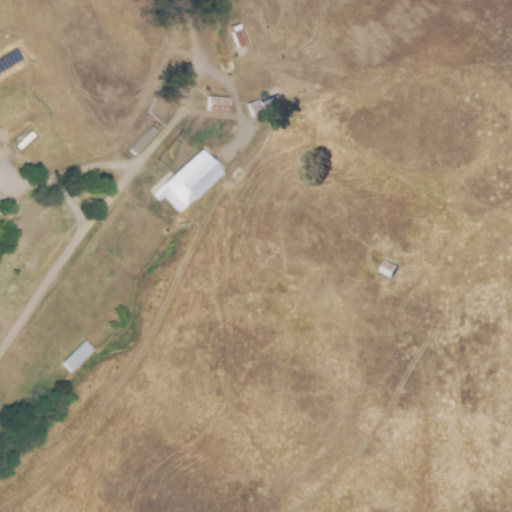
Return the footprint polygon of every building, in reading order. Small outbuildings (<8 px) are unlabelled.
[(236,49),(231,33),(241,30),(246,45),(236,49)] [(227,113),(207,111),(208,97),(228,99),(227,113)] [(253,121),(246,105),(257,101),(258,104),(275,97),(281,110),(253,121)] [(134,155),(129,151),(152,127),(156,132),(134,155)] [(199,151),(221,174),(184,209),(181,206),(177,211),(163,196),(158,201),(152,194),(157,190),(155,188),(158,185),(160,187),(162,185),(163,186),(199,151)] [(391,278),(380,272),(387,260),(397,266),(391,278)] [(63,363),(84,342),(93,350),(71,372),(63,363)]
